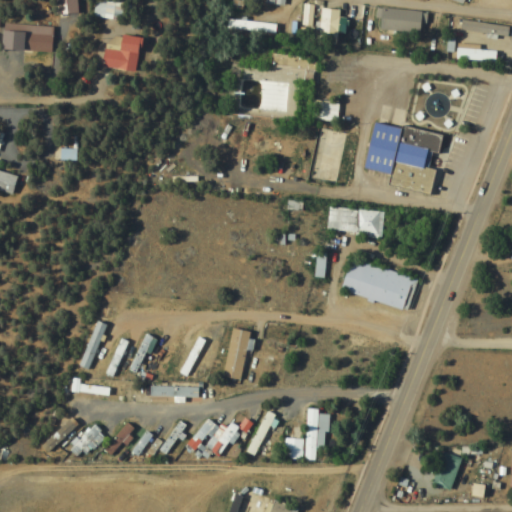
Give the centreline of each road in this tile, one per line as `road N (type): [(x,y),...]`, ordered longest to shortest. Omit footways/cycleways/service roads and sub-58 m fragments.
road 1 (secondary): [(356,511),(511,128)]
road 2 (residential): [(477,218),(205,186)]
road 3 (residential): [(359,507),(511,503)]
